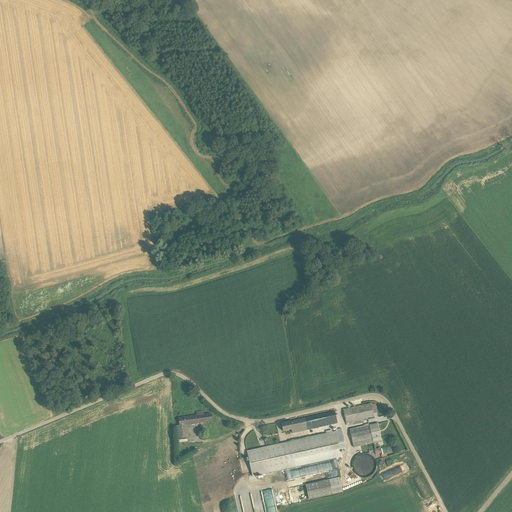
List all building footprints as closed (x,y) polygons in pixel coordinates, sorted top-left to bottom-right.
[(343,410),(346,426),(361,423),(363,422),(363,420),(374,417),(373,414),(377,413),(376,406),(372,407),(371,404),(343,410)] [(212,421),(210,414),(203,415),(203,411),(196,412),(196,415),(178,418),(179,425),(176,426),(177,439),(185,438),(184,426),(212,421)] [(292,434),(336,424),(334,412),(281,424),(283,432),(291,430),(292,434)] [(368,426),(368,424),(365,425),(365,426),(349,429),(353,448),(372,443),(368,426)] [(381,442),(377,424),(368,426),(372,443),(381,442)] [(346,450),(341,430),(246,451),(252,477),(297,467),(295,461),(300,460),(346,450)] [(381,456),(386,456),(386,453),(390,452),(390,447),(380,448),(381,456)] [(416,466),(407,471),(414,483),(423,478),(416,466)] [(253,510),(291,504),(288,488),(305,485),(304,478),(264,484),(263,479),(259,480),(258,477),(253,477),(256,497),(258,496),(258,499),(252,500),(253,510)] [(339,478),(305,485),(308,500),(343,492),(339,478)] [(417,488),(425,485),(423,480),(415,482),(417,488)]
